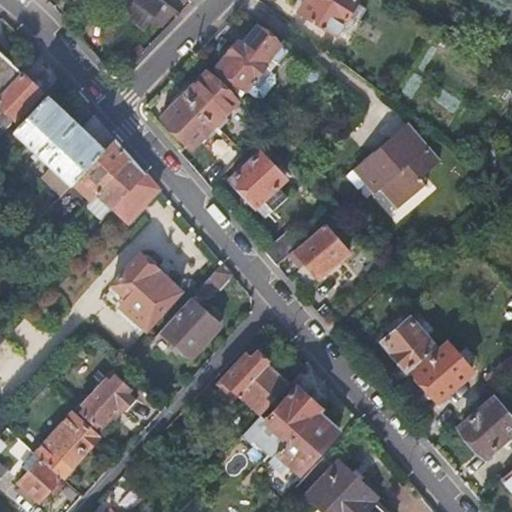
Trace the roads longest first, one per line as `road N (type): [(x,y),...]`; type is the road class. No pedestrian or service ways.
road 1 (residential): [(275,300),(77,511)]
road 2 (residential): [(275,300),(458,511)]
road 3 (residential): [(117,105),(275,300)]
road 4 (residential): [(117,105),(222,0)]
road 5 (residential): [(15,0),(117,105)]
